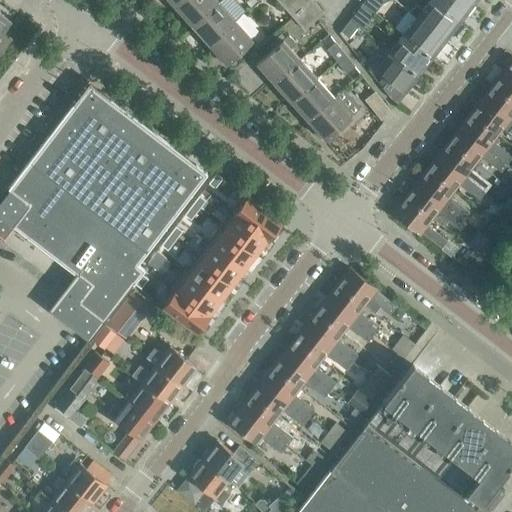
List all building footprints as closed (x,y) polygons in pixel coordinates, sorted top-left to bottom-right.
[(218,1),(217,0),(181,0),(175,7),(191,25),(218,1)] [(280,0),(279,2),(287,11),(299,0),(280,0)] [(299,0),(287,11),(296,20),(315,3),(312,0),(299,0)] [(382,0),(364,0),(363,3),(374,12),(381,3),(382,0)] [(447,40),(461,22),(432,0),(429,0),(422,9),(416,4),(410,11),(417,16),(447,40)] [(432,0),(461,22),(475,5),(469,0),(432,0)] [(235,20),(218,1),(191,25),(208,44),(235,20)] [(324,12),(315,3),(296,20),(304,29),(324,12)] [(363,3),(350,18),(358,24),(362,27),(374,12),(363,3)] [(11,21),(0,12),(0,53),(11,39),(2,32),(11,21)] [(417,16),(403,34),(434,57),(447,40),(417,16)] [(358,24),(350,18),(341,31),(349,37),(358,24)] [(226,64),(253,39),(235,20),(208,44),(226,64)] [(403,34),(389,51),(420,75),(434,57),(403,34)] [(283,39),(256,63),(274,83),(300,59),(283,39)] [(335,42),(327,49),(336,61),(345,54),(335,42)] [(409,89),(420,75),(389,51),(375,70),(388,79),(405,93),(409,89)] [(354,65),(345,54),(336,61),(346,72),(354,65)] [(511,57),(502,71),(511,78),(511,57)] [(317,77),(300,59),(274,83),(290,101),(317,77)] [(511,78),(502,71),(492,84),(511,100),(511,78)] [(334,96),(317,77),(290,101),(307,120),(334,96)] [(390,97),(397,103),(405,93),(388,79),(382,87),(390,97)] [(4,193),(0,198),(0,216),(11,225),(11,224),(13,226),(75,273),(65,285),(48,309),(49,309),(89,340),(132,283),(133,284),(144,269),(137,264),(207,173),(128,112),(89,82),(73,103),(9,186),(8,188),(4,194),(4,193)] [(511,100),(492,84),(480,98),(511,122),(511,100)] [(346,87),(338,91),(351,112),(359,107),(346,87)] [(364,99),(381,119),(391,111),(374,91),(364,99)] [(351,116),(334,96),(307,120),(325,140),(351,116)] [(511,122),(480,98),(470,112),(498,134),(503,127),(511,134),(511,122)] [(492,141),(498,134),(470,112),(459,126),(507,163),(511,157),(492,141)] [(459,126),(448,140),(476,162),(481,155),(501,171),(507,163),(459,126)] [(448,140),(437,154),(485,191),(490,184),(470,169),(476,162),(448,140)] [(437,154),(426,168),(454,189),(460,183),(479,198),(485,191),(437,154)] [(449,196),(454,189),(426,168),(416,182),(463,218),(468,212),(449,196)] [(216,174),(208,183),(215,188),(222,178),(216,174)] [(416,182),(405,195),(433,217),(438,210),(458,226),(463,218),(416,182)] [(243,194),(231,210),(266,237),(278,221),(243,194)] [(199,195),(191,204),(198,209),(205,200),(199,195)] [(433,217),(405,195),(392,211),(420,233),(421,232),(440,247),(441,248),(447,240),(427,224),(433,217)] [(191,204),(184,214),(190,219),(198,209),(191,204)] [(231,210),(219,225),(254,253),(266,237),(231,210)] [(511,218),(511,212),(509,210),(501,219),(508,224),(511,218)] [(498,224),(487,237),(493,242),(504,228),(498,224)] [(175,225),(168,235),(174,240),(182,230),(175,225)] [(219,225),(207,241),(242,268),(254,253),(219,225)] [(168,235),(161,244),(167,249),(174,240),(168,235)] [(487,237),(476,251),(482,256),(493,242),(487,237)] [(207,241),(195,256),(231,283),(242,268),(207,241)] [(476,251),(474,249),(462,264),(470,271),(482,256),(476,251)] [(156,250),(147,262),(156,269),(166,258),(156,250)] [(195,256),(184,271),(219,298),(231,283),(195,256)] [(349,266),(337,283),(364,304),(370,297),(390,313),(396,305),(397,305),(395,304),(395,305),(375,289),(376,288),(349,266)] [(184,271),(172,286),(207,314),(219,298),(184,271)] [(141,273),(134,283),(140,288),(148,278),(141,273)] [(359,311),(364,304),(337,283),(326,297),(373,333),(379,326),(359,311)] [(172,286),(160,302),(195,330),(207,314),(172,286)] [(130,292),(106,323),(120,334),(144,303),(130,292)] [(348,325),(368,340),(373,333),(326,297),(315,310),(339,329),(343,332),(348,325)] [(391,314),(396,318),(400,317),(404,313),(396,307),(391,314)] [(343,332),(339,329),(315,310),(304,324),(352,361),(357,354),(337,338),(343,332)] [(352,361),(304,324),(293,338),(321,359),(326,353),(346,368),(352,361)] [(104,325),(93,339),(103,347),(114,333),(104,325)] [(391,348),(397,353),(404,358),(415,343),(402,334),(391,348)] [(316,366),(321,359),(293,338),(282,352),(330,389),(335,382),(316,366)] [(153,347),(146,356),(156,364),(182,384),(189,376),(191,376),(196,370),(195,368),(196,366),(170,345),(163,354),(153,347)] [(94,354),(84,366),(97,376),(108,361),(95,351),(94,354)] [(272,366),(299,387),(305,380),(324,395),(330,389),(282,352),(272,366)] [(396,367),(404,358),(397,353),(390,362),(396,367)] [(487,511),(490,509),(489,508),(502,491),(503,492),(504,491),(495,485),(511,463),(511,439),(413,363),(366,422),(365,422),(362,426),(363,427),(333,464),(295,511),(487,511)] [(140,366),(133,375),(142,382),(168,402),(174,395),(177,395),(181,389),(181,386),(182,384),(156,364),(149,373),(140,366)] [(392,375),(379,365),(370,376),(383,386),(392,375)] [(294,394),(299,387),(272,366),(261,380),(308,416),(314,409),(294,394)] [(70,386),(55,405),(70,416),(84,397),(99,378),(84,367),(70,386)] [(360,390),(372,399),(383,386),(370,376),(360,390)] [(283,408),(303,423),(308,416),(261,380),(250,393),(278,414),(283,408)] [(128,400),(154,420),(160,412),(163,413),(168,407),(167,404),(168,402),(142,382),(128,400)] [(360,392),(349,405),(361,414),(371,401),(360,392)] [(272,421),(278,414),(250,393),(239,408),(286,444),(292,437),(272,421)] [(121,395),(106,413),(114,419),(140,439),(146,430),(149,431),(154,425),(153,422),(154,420),(128,400),(121,394),(121,395)] [(281,451),(286,444),(239,408),(228,422),(255,443),(261,436),(281,451)] [(354,409),(347,419),(353,423),(361,414),(354,409)] [(336,422),(328,432),(340,441),(348,431),(336,422)] [(37,429),(24,446),(36,456),(38,458),(52,441),(37,429)] [(332,451),(340,441),(328,432),(320,442),(332,451)] [(203,456),(203,458),(228,478),(238,486),(248,473),(258,460),(239,445),(233,452),(217,439),(210,448),(207,448),(203,454),(203,456)] [(24,446),(16,456),(28,466),(36,456),(24,446)] [(318,469),(326,459),(314,449),(305,459),(312,464),(318,469)] [(14,466),(11,463),(4,457),(0,462),(0,481),(1,482),(14,466)] [(74,471),(66,481),(91,501),(93,500),(96,500),(100,494),(99,491),(106,483),(80,463),(73,458),(67,465),(74,471)] [(194,468),(188,476),(213,497),(221,502),(229,492),(221,486),(228,478),(203,458),(201,459),(198,460),(194,465),(194,468)] [(312,464),(304,474),(311,479),(318,469),(312,464)] [(59,490),(52,499),(67,511),(85,511),(86,511),(85,509),(91,501),(66,481),(59,476),(52,484),(59,490)] [(254,502),(263,511),(279,511),(289,503),(280,492),(267,504),(263,499),(258,498),(254,502)] [(44,493),(36,502),(44,509),(41,511),(67,511),(52,499),(44,493)]
